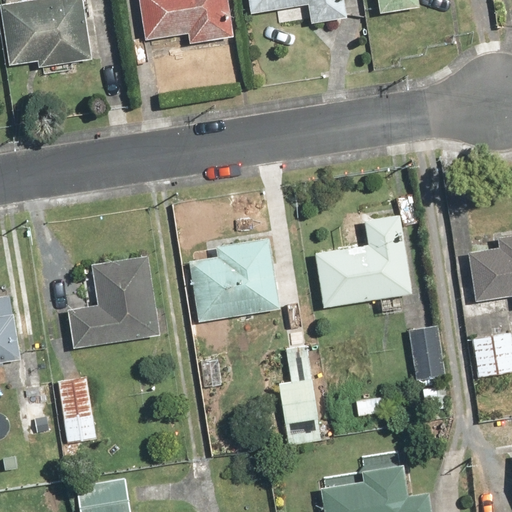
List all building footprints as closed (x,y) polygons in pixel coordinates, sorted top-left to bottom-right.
[(78,0),(0,0),(0,37),(4,64),(33,60),(34,65),(87,57),(78,0)] [(223,0),(134,0),(140,38),(182,31),(183,41),(229,34),(223,0)] [(338,0),(242,0),(245,11),(303,3),(305,22),(341,17),(338,0)] [(372,0),(374,10),(413,4),(412,0),(372,0)] [(362,241),(309,249),(317,305),(407,292),(395,212),(359,217),(362,241)] [(511,231),(491,234),(492,244),(463,249),(471,298),(511,292),(511,296),(511,231)] [(212,253),(183,258),(193,320),(276,306),(264,234),(210,243),(212,253)] [(64,306),(69,345),(155,332),(144,253),(86,261),(92,302),(64,306)] [(0,360),(15,358),(5,294),(0,294),(0,360)] [(435,328),(406,333),(415,383),(444,378),(435,328)] [(511,338),(510,331),(470,339),(478,378),(511,370),(511,338)] [(303,351),(283,354),(287,381),(273,383),(282,443),(316,438),(303,351)] [(212,356),(192,359),(198,392),(217,388),(212,356)] [(89,376),(51,382),(62,446),(100,439),(89,376)] [(385,394),(351,400),(354,419),(388,413),(385,394)] [(359,478),(314,485),(318,511),(425,511),(422,489),(403,492),(398,461),(357,468),(359,478)] [(131,511),(125,474),(69,484),(73,511),(131,511)]
